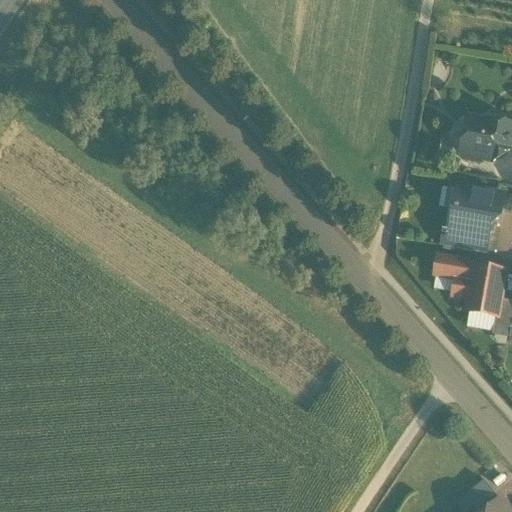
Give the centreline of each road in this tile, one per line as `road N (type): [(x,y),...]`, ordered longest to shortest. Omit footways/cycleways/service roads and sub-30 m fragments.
road 1 (unclassified): [(113,0),(511,454)]
road 2 (track): [(425,0),(392,192),(364,282)]
road 3 (track): [(446,377),(357,511)]
